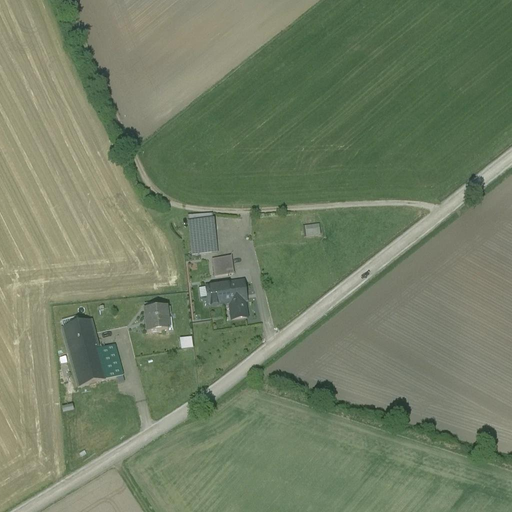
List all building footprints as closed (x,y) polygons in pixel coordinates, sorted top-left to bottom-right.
[(212,221),(188,224),(192,256),(216,253),(212,221)] [(319,225),(303,228),(304,238),(320,236),(319,225)] [(230,257),(212,260),(215,278),(233,275),(230,257)] [(243,283),(206,288),(208,307),(230,304),(232,321),(246,319),(243,302),(245,302),(243,283)] [(166,309),(145,312),(148,335),(169,332),(166,309)] [(91,323),(62,331),(78,389),(106,381),(98,351),(91,323)] [(184,350),(195,349),(194,338),(182,339),(184,350)] [(114,347),(98,351),(106,381),(122,377),(114,347)]
